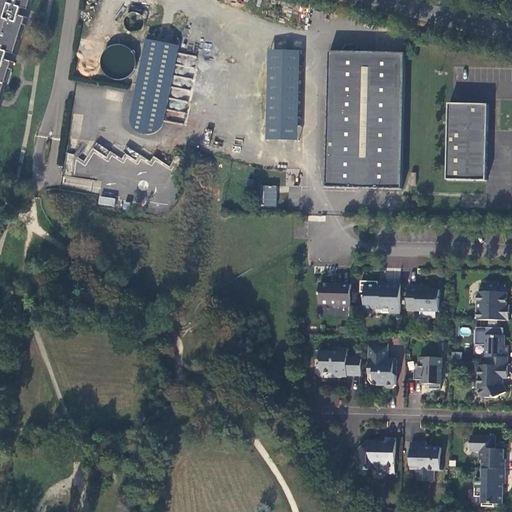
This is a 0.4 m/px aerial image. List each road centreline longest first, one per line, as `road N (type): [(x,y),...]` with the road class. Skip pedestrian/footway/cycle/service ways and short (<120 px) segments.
road 1 (residential): [(511,263),(316,248)]
road 2 (residential): [(511,418),(337,415)]
road 3 (residential): [(384,0),(511,33)]
